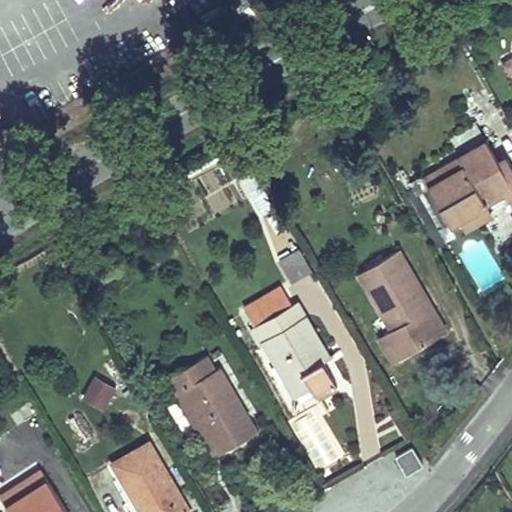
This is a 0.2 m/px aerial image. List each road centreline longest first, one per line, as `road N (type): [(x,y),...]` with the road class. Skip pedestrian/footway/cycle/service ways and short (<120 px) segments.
road 1 (primary): [(377,0),(25,197)]
road 2 (residential): [(405,511),(511,390)]
road 3 (unknown): [(0,81),(110,28),(95,0)]
